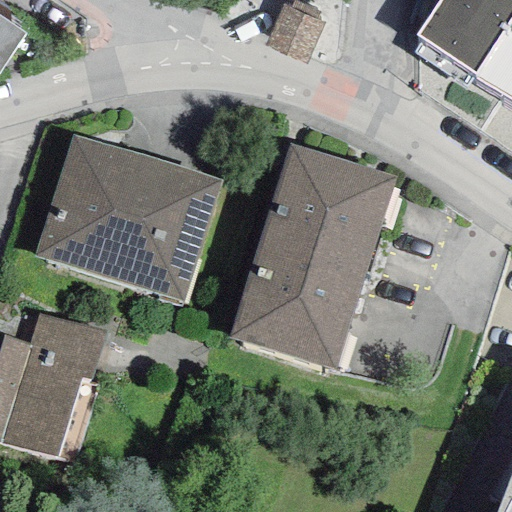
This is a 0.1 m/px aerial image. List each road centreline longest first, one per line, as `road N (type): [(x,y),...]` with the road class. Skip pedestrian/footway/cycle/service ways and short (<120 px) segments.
road 1 (residential): [(511,207),(353,111),(193,56)]
road 2 (residential): [(0,105),(193,56)]
